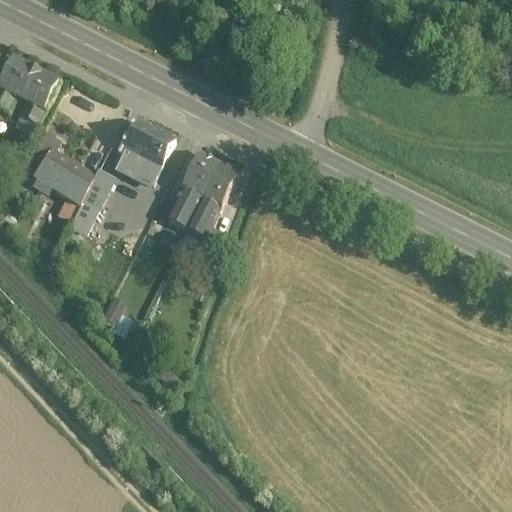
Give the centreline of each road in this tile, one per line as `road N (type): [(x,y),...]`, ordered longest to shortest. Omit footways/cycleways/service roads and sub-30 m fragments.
road 1 (primary): [(0,1),(511,258)]
road 2 (track): [(0,354),(147,511)]
road 3 (track): [(307,155),(336,0)]
